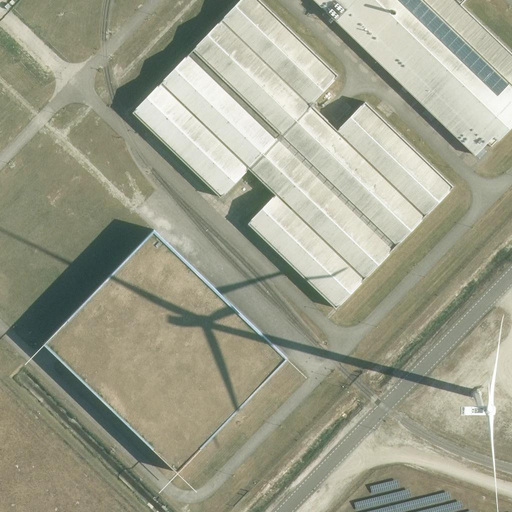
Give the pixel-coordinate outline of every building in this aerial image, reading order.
[(259,0),(240,0),(192,50),(132,113),(220,197),(248,168),(260,180),(275,195),(247,224),(335,308),(453,186),(365,102),(337,130),(321,115),(310,104),(337,75),(259,0)] [(313,0),(474,155),(483,146),(486,143),(491,147),(511,124),(511,53),(461,4),(465,0),(313,0)] [(153,229),(43,344),(44,344),(59,358),(173,469),(175,471),(177,472),(287,358),(285,356),(284,355),(168,243),(155,231),(153,229)] [(69,243),(63,248),(66,252),(73,247),(69,243)] [(0,292),(12,280),(0,268),(0,292)] [(32,285),(36,289),(47,281),(39,271),(34,275),(38,280),(32,285)] [(318,306),(324,301),(312,288),(307,293),(318,306)] [(37,305),(47,296),(43,291),(33,301),(37,305)] [(317,385),(322,390),(330,382),(324,377),(317,385)] [(286,435),(307,415),(299,406),(278,426),(286,435)] [(268,438),(235,471),(243,479),(276,446),(268,438)]
